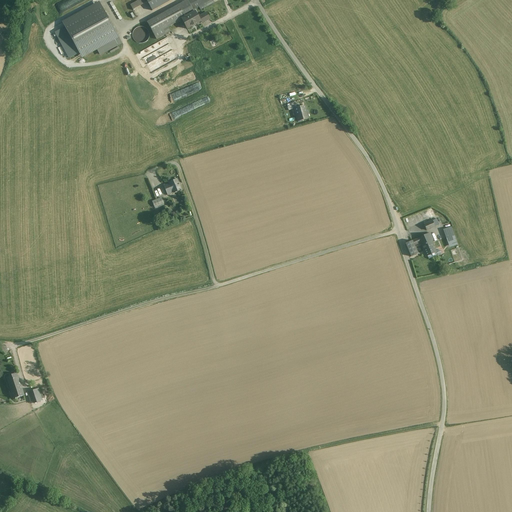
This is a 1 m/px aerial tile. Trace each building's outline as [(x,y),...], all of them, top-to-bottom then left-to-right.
[(172,0),(139,0),(130,5),(133,10),(147,2),(152,11),(172,0)] [(187,0),(163,13),(156,17),(156,18),(147,23),(156,39),(166,35),(166,34),(170,32),(169,29),(172,27),(171,26),(183,19),(194,13),(193,10),(187,0)] [(187,0),(193,10),(199,7),(201,10),(214,3),(212,0),(187,0)] [(121,44),(99,3),(63,23),(72,39),(74,42),(82,58),(97,49),(100,55),(121,44)] [(197,17),(194,13),(183,19),(185,23),(184,24),(187,29),(201,22),(198,16),(197,17)] [(206,13),(200,17),(203,23),(210,19),(206,13)] [(139,44),(142,44),(145,43),(147,42),(148,39),(149,37),(149,34),(148,32),(147,29),(144,28),(142,27),(139,27),(137,28),(134,30),(133,32),(132,35),(132,38),(134,41),(136,43),(139,44)] [(168,38),(136,53),(143,67),(146,65),(150,73),(178,60),(168,38)] [(305,106),(294,109),(297,122),(308,119),(305,106)] [(177,180),(163,186),(167,197),(181,191),(177,180)] [(162,198),(152,202),(154,208),(164,204),(162,198)] [(432,221),(424,224),(426,231),(435,228),(432,221)] [(451,227),(443,230),(448,243),(456,240),(451,227)] [(431,234),(413,241),(415,245),(420,243),(426,257),(437,253),(432,241),(434,241),(431,234)] [(413,241),(406,244),(411,257),(418,254),(413,241)] [(16,374),(6,377),(13,400),(24,396),(16,374)] [(39,389),(27,393),(29,399),(32,398),(34,404),(43,401),(42,399),(45,398),(44,395),(43,395),(41,390),(39,390),(39,389)]
